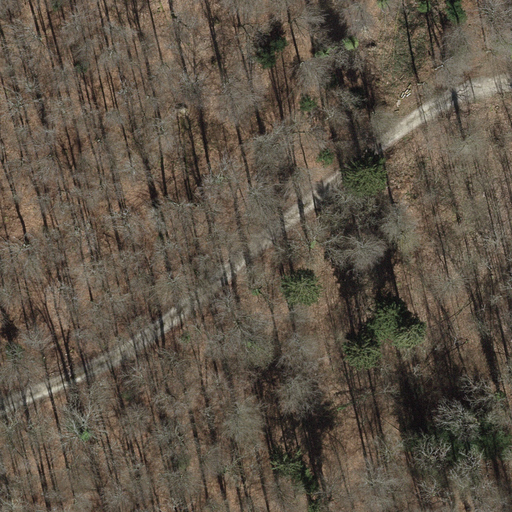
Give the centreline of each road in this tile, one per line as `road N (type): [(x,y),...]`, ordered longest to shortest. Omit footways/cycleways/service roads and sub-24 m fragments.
road 1 (track): [(0,409),(121,354),(412,119),(461,95),(511,84)]
road 2 (track): [(240,511),(258,438),(297,394),(355,350),(370,321),(369,293),(354,263),(309,203)]
